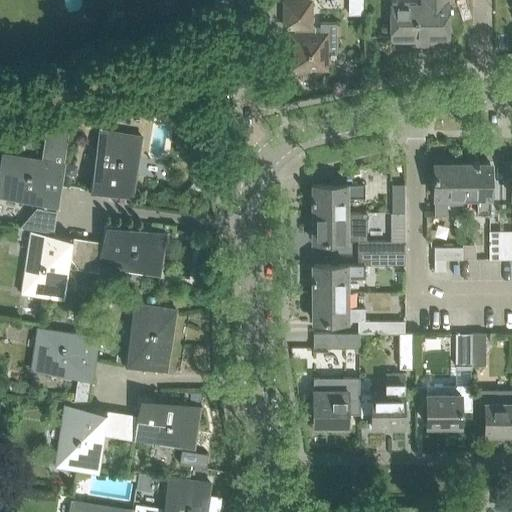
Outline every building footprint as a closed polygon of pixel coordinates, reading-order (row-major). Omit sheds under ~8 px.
[(391,0),(391,4),(391,39),(448,39),(448,0),(391,0)] [(320,22),(320,34),(315,34),(315,25),(313,25),(313,1),(284,1),(285,26),(298,26),(298,34),(293,34),(293,66),(325,66),(325,49),(337,49),(337,22),(320,22)] [(103,112),(102,121),(111,122),(112,114),(103,112)] [(57,204),(60,185),(70,121),(45,124),(41,159),(3,153),(0,172),(0,195),(38,201),(57,204)] [(141,135),(100,129),(91,190),(132,196),(141,135)] [(474,161),(474,162),(462,162),(462,196),(477,196),(477,214),(490,214),(490,162),(478,162),(478,161),(474,161)] [(447,214),(447,196),(462,196),(462,162),(434,162),(434,214),(447,214)] [(65,164),(63,175),(75,176),(76,168),(72,165),(65,164)] [(392,183),(392,211),(404,211),(404,183),(392,183)] [(311,196),(311,200),(312,200),(312,212),(347,212),(347,197),(364,197),(364,184),(312,184),(312,196),(311,196)] [(53,231),(57,206),(42,204),(41,207),(36,206),(19,226),(53,231)] [(347,212),(312,212),(313,240),(333,240),(365,240),(365,212),(347,212)] [(105,223),(102,242),(99,264),(160,274),(166,232),(105,223)] [(511,229),(501,230),(501,258),(511,257),(511,229)] [(489,258),(501,258),(501,230),(489,230),(489,258)] [(68,265),(98,270),(99,264),(102,242),(30,231),(21,292),(63,298),(68,265)] [(376,239),(377,251),(405,251),(405,239),(376,239)] [(434,246),(434,258),(445,258),(462,258),(462,246),(434,246)] [(405,263),(405,251),(377,251),(377,263),(405,263)] [(446,269),(445,258),(434,258),(434,269),(446,269)] [(311,280),(313,280),(313,292),(347,292),(347,277),(365,277),(365,264),(313,264),(313,276),(311,275),(311,280)] [(365,307),(347,307),(347,292),(313,292),(313,320),(365,320),(365,307)] [(147,304),(134,302),(128,344),(125,362),(144,366),(167,369),(176,308),(153,305),(147,304)] [(377,332),(399,332),(405,332),(405,320),(377,320),(377,332)] [(31,368),(77,375),(92,377),(95,358),(98,335),(37,326),(31,368)] [(342,332),(313,332),(313,347),(342,347),(358,346),(358,333),(357,333),(357,332),(342,332)] [(415,332),(405,332),(399,332),(399,361),(416,361),(415,332)] [(455,364),(471,364),(470,332),(455,332),(455,364)] [(485,332),(470,332),(471,364),(486,364),(485,332)] [(371,392),(360,393),(361,415),(362,415),(362,412),(371,412),(371,424),(403,424),(403,404),(403,373),(387,373),(387,392),(371,392)] [(77,375),(74,402),(88,404),(92,377),(77,375)] [(359,376),(313,376),(313,388),(313,424),(347,425),(347,412),(359,412),(359,376)] [(471,383),(426,384),(426,404),(426,424),(460,424),(460,415),(460,409),(471,409),(471,383)] [(485,432),(511,431),(511,388),(479,389),(479,401),(485,401),(485,432)] [(194,447),(200,405),(140,396),(137,415),(133,437),(194,447)] [(97,472),(103,433),(106,410),(87,408),(65,404),(62,424),(55,465),(97,472)] [(106,410),(103,433),(133,437),(137,415),(106,410)] [(182,449),(180,463),(206,467),(208,453),(182,449)] [(177,464),(175,475),(187,477),(189,466),(177,464)] [(135,511),(205,511),(210,482),(168,475),(164,508),(137,504),(135,511)] [(72,500),(69,511),(131,511),(132,509),(112,506),(72,500)]
